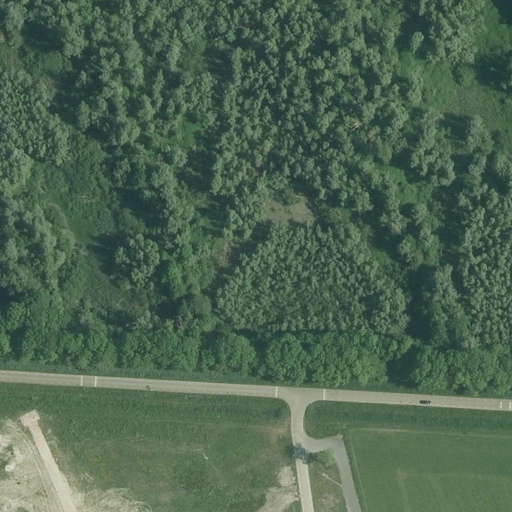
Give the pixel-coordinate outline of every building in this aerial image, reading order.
[(6,428),(5,448),(17,448),(18,428),(6,428)] [(108,441),(98,446),(107,466),(117,461),(108,441)] [(125,441),(123,463),(134,463),(135,442),(125,441)] [(135,442),(134,463),(143,464),(145,442),(135,442)] [(145,442),(143,464),(153,464),(154,443),(145,442)] [(154,443),(153,464),(162,465),(163,443),(154,443)] [(163,443),(162,465),(171,465),(172,444),(163,443)] [(172,444),(171,465),(182,466),(183,444),(172,444)] [(98,446),(89,450),(98,470),(107,466),(98,446)] [(89,450),(80,454),(89,474),(98,470),(89,450)] [(80,454),(69,458),(78,478),(89,474),(80,454)] [(25,468),(11,474),(21,496),(34,490),(25,468)] [(11,474),(0,478),(0,480),(9,501),(21,496),(11,474)] [(0,480),(0,505),(9,501),(0,480)] [(97,493),(95,511),(110,511),(111,494),(97,493)] [(111,494),(110,511),(123,511),(124,494),(111,494)] [(124,494),(123,511),(136,511),(137,495),(124,494)] [(137,495),(136,511),(148,511),(150,496),(137,495)] [(150,496),(148,511),(161,511),(163,496),(150,496)] [(163,496),(161,511),(174,511),(176,497),(163,496)] [(176,497),(174,511),(189,511),(190,498),(176,497)]
